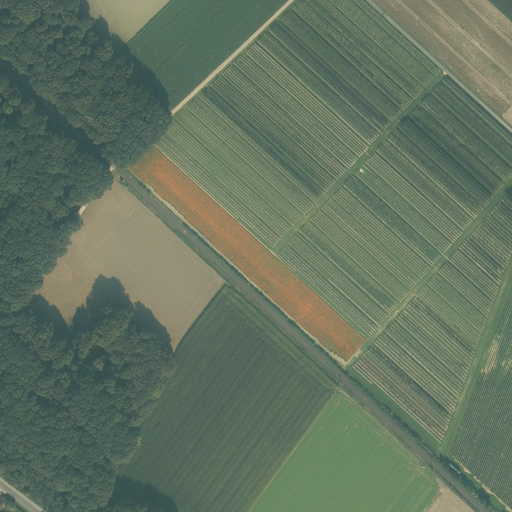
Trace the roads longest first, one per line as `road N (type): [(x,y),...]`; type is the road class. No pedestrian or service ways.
road 1 (track): [(0,322),(113,165),(290,0)]
road 2 (track): [(88,511),(143,411),(0,282)]
road 3 (track): [(368,0),(511,131)]
road 4 (track): [(511,287),(447,455)]
